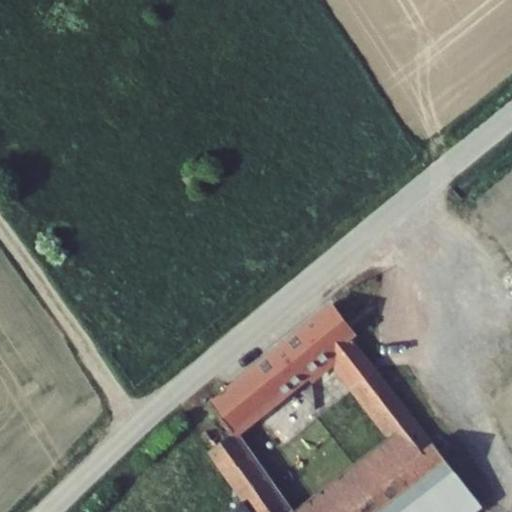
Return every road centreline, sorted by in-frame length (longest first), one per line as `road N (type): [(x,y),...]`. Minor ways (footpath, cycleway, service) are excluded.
road 1 (unclassified): [(511,116),(160,406),(50,511)]
road 2 (track): [(395,211),(442,288),(446,391),(494,457),(495,511)]
road 3 (track): [(0,231),(141,425)]
